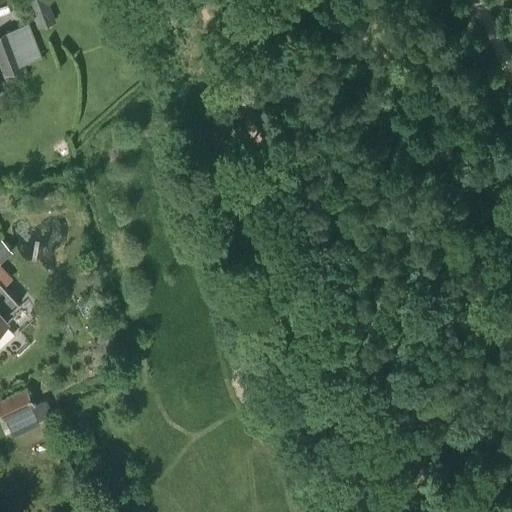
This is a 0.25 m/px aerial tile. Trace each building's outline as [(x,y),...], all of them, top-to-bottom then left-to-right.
[(56,17),(49,0),(27,0),(37,25),(56,17)] [(0,31),(0,63),(4,75),(43,60),(28,21),(0,31)] [(0,238),(0,255),(2,258),(10,250),(0,238)] [(0,324),(6,318),(4,315),(18,302),(0,282),(0,324)] [(25,388),(0,399),(0,417),(1,419),(3,418),(33,404),(25,388)] [(32,403),(33,404),(3,418),(8,428),(34,417),(36,420),(48,414),(41,399),(32,403)]
